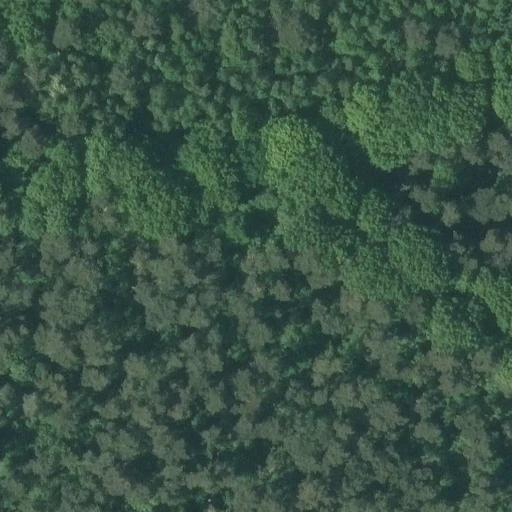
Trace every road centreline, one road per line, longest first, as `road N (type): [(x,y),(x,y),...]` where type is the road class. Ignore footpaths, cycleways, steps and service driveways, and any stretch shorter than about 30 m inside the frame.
road 1 (track): [(262,170),(511,315)]
road 2 (track): [(511,64),(262,170)]
road 3 (track): [(0,186),(262,170)]
